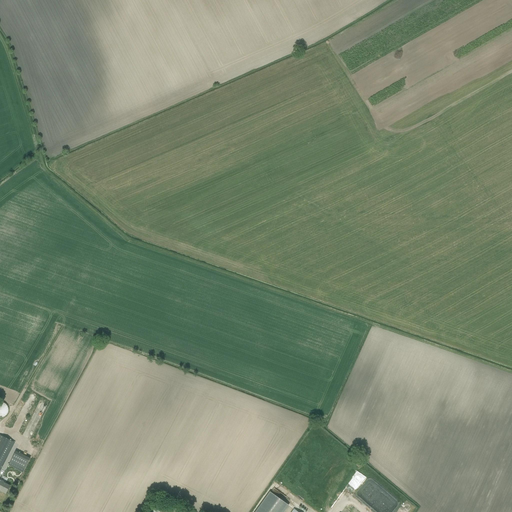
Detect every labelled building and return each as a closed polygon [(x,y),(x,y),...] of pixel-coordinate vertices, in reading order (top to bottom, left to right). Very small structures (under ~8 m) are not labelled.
[(16,394),(20,388),(17,385),(12,392),(16,394)] [(36,425),(30,422),(24,435),(26,436),(27,435),(30,436),(36,425)] [(0,471),(15,443),(0,435),(0,471)] [(9,466),(23,472),(28,459),(13,454),(9,466)] [(0,490),(6,493),(9,486),(3,483),(3,482),(0,480),(0,491),(0,490)] [(393,511),(400,504),(373,480),(370,483),(393,502),(387,508),(391,511),(393,511)] [(256,511),(283,511),(288,506),(270,493),(256,511)]
